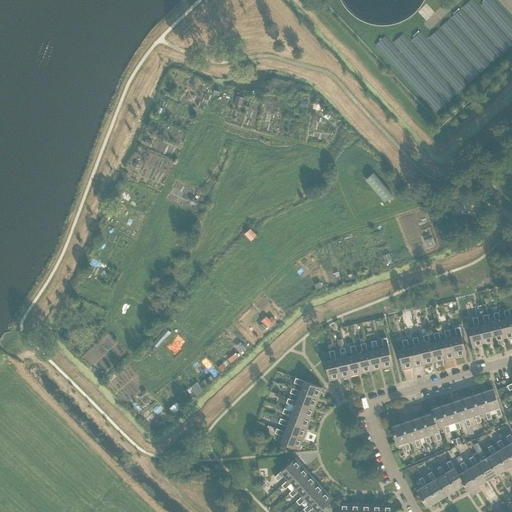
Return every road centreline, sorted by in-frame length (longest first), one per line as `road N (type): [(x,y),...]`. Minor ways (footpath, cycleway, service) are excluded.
road 1 (track): [(423,203),(366,224),(326,149),(203,114),(107,310),(144,385),(175,372),(297,253),(342,233)]
road 2 (residential): [(414,511),(367,402),(511,360)]
